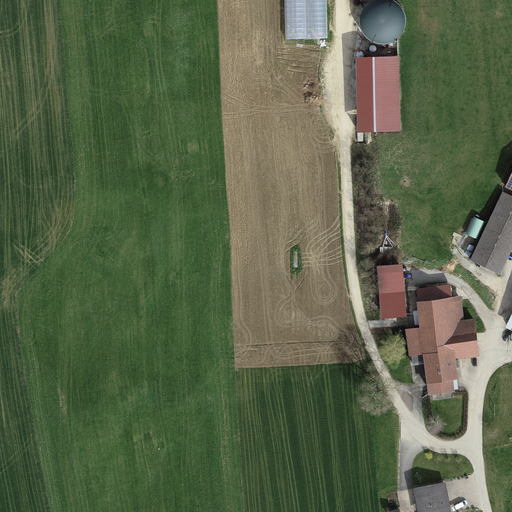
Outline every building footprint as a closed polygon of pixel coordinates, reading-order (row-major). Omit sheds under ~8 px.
[(324,0),(284,0),(285,38),(325,37),(324,0)] [(392,0),(389,0),(375,0),(370,1),(363,9),(360,18),(361,28),(368,38),(377,43),(390,42),(399,35),(404,26),(404,16),(401,8),(392,0)] [(357,59),(358,130),(398,129),(396,58),(357,59)] [(511,246),(511,200),(503,197),(475,261),(501,272),(511,246)] [(401,266),(378,267),(382,317),(405,315),(401,266)] [(420,305),(452,302),(451,286),(418,290),(420,305)] [(452,302),(420,305),(423,334),(409,335),(413,368),(427,366),(429,385),(451,382),(456,381),(454,359),(477,357),(473,321),(462,323),(460,301),(452,302)] [(452,394),(451,382),(429,385),(431,396),(452,394)] [(436,511),(450,509),(444,483),(419,488),(424,511),(436,511)]
